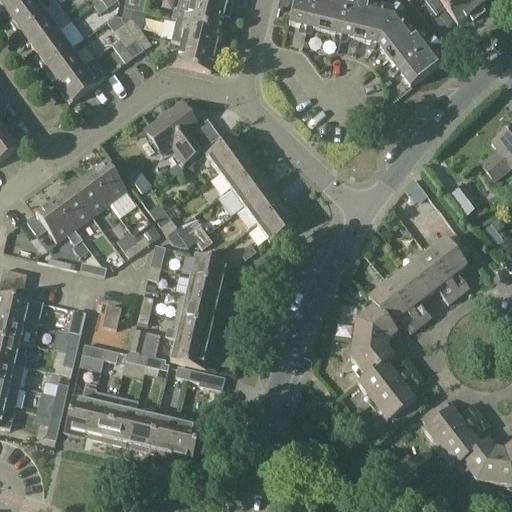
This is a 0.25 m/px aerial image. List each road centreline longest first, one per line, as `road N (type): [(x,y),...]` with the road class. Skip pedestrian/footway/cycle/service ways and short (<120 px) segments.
road 1 (unclassified): [(240,511),(298,331),(363,215)]
road 2 (unclassified): [(363,215),(511,48)]
road 3 (residential): [(242,98),(166,83),(53,157)]
road 4 (residential): [(363,215),(242,98)]
road 5 (residential): [(0,263),(103,290),(129,270)]
